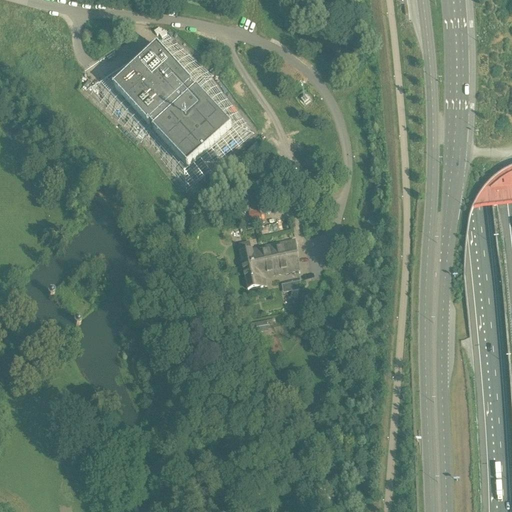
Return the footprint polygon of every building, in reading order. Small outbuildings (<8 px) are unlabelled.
[(158,48),(132,73),(114,89),(149,127),(150,126),(155,130),(153,131),(188,169),(233,131),(197,91),(196,92),(192,87),(193,86),(158,48)] [(248,151),(251,155),(260,147),(257,143),(248,151)] [(474,205),(473,209),(492,207),(511,204),(511,168),(509,170),(505,171),(502,173),(499,175),(496,177),(494,179),(492,181),(490,183),(487,186),(485,188),(483,191),(481,193),(479,196),(477,199),(476,202),(474,205)] [(251,218),(257,216),(254,204),(248,205),(251,218)] [(295,241),(240,253),(244,272),(261,268),(260,264),(297,256),(295,241)] [(261,268),(244,272),(248,290),(267,287),(265,278),(299,271),(297,256),(260,264),(261,268)] [(300,291),(300,283),(282,287),(283,294),(300,291)] [(267,322),(255,324),(257,333),(269,331),(267,322)]
